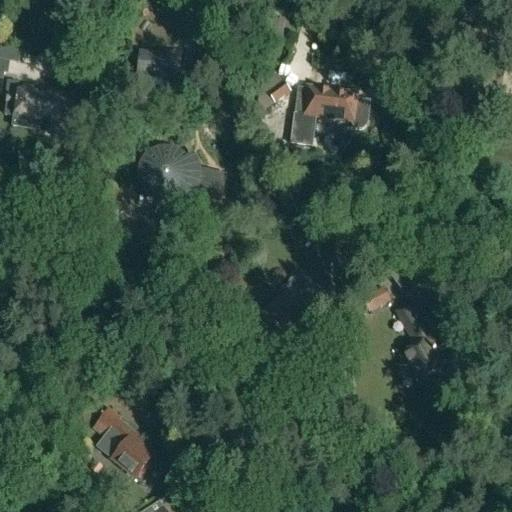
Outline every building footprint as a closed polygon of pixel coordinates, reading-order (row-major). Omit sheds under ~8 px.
[(137,77),(164,81),(163,95),(190,97),(192,74),(179,73),(181,53),(165,52),(165,57),(140,54),(137,77)] [(285,82),(269,94),(277,105),(293,93),(285,82)] [(8,86),(5,106),(7,107),(5,116),(13,117),(12,129),(35,132),(36,118),(49,120),(47,135),(74,139),(79,99),(62,96),(62,100),(17,93),(18,88),(8,86)] [(300,93),(298,117),(294,116),(290,146),(313,149),(317,119),(352,122),(351,127),(354,131),(358,132),(363,132),(367,129),(368,126),(371,102),(356,101),(335,99),(336,94),(318,93),(318,95),(300,93)] [(191,107),(174,105),(172,132),(188,134),(191,107)] [(267,126),(255,126),(255,137),(267,137),(267,126)] [(194,155),(187,159),(182,154),(177,151),(170,149),(163,149),(157,150),(151,153),(145,157),(141,163),(138,169),(137,175),(138,182),(139,188),(143,194),(147,199),(151,195),(156,198),(160,199),(165,200),(170,199),(174,198),(182,210),(188,206),(193,201),(197,195),(199,188),(201,182),(201,175),(200,168),(198,161),(194,155)] [(499,175),(511,174),(511,153),(499,154),(499,175)] [(348,241),(342,264),(341,269),(352,272),(353,268),(356,269),(362,244),(348,241)] [(391,281),(404,268),(395,259),(382,271),(391,281)] [(280,301),(279,300),(269,310),(275,316),(274,317),(287,329),(298,318),(297,317),(303,311),(300,308),(305,303),(309,306),(321,293),(299,272),(286,285),(291,291),(287,296),(286,295),(280,301)] [(386,298),(363,312),(369,322),(392,309),(386,298)] [(404,331),(407,329),(418,349),(403,356),(407,363),(396,369),(403,380),(412,375),(416,381),(444,366),(429,338),(430,338),(412,304),(394,314),(404,331)] [(137,479),(155,454),(142,445),(144,442),(125,427),(126,425),(108,412),(94,431),(106,440),(111,433),(127,444),(113,462),(137,479)]
